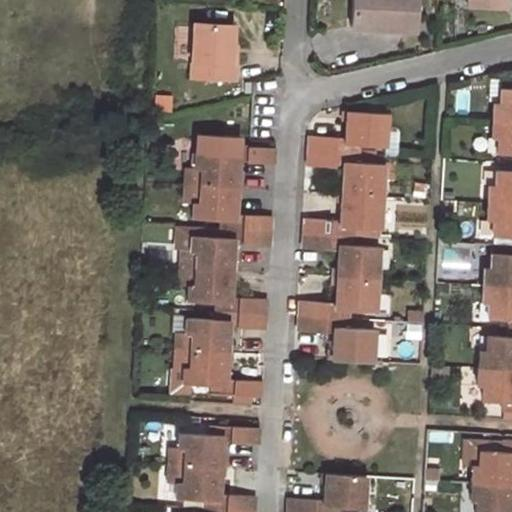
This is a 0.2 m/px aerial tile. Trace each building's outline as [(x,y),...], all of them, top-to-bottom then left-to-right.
[(350,0),(349,23),(412,27),(413,0),(350,0)] [(193,19),(190,73),(233,75),(234,59),(229,59),(232,21),(193,19)] [(511,87),(507,87),(505,104),(497,104),(496,119),(504,120),(511,120),(511,87)] [(390,120),(350,116),(349,138),(312,136),(311,149),(323,150),(344,152),(348,152),(363,153),(364,146),(382,148),(388,148),(389,134),(390,120)] [(511,120),(504,120),(496,119),(495,136),(503,137),(502,153),(511,154),(511,120)] [(400,156),(402,135),(389,134),(388,148),(382,148),(381,154),(388,155),(400,156)] [(491,136),(490,160),(493,161),(501,162),(505,162),(511,162),(511,160),(511,154),(502,153),(503,137),(495,136),(491,136)] [(209,151),(187,149),(185,174),(198,175),(199,162),(208,163),(209,151)] [(346,171),(346,180),(345,192),(360,193),(377,195),(378,195),(385,195),(386,182),(387,167),(380,166),(362,165),(363,153),(348,152),(344,152),(323,150),(311,149),(310,169),(346,171)] [(225,184),(242,186),(243,171),(274,173),(275,158),(227,153),(226,164),(208,163),(199,162),(198,175),(185,174),(184,181),(198,182),(207,183),(225,184)] [(400,156),(388,155),(381,154),(380,166),(387,167),(386,182),(398,182),(400,156)] [(490,160),(488,184),(492,184),(500,185),(501,174),(502,174),(511,175),(511,162),(505,162),(501,162),(493,161),(490,160)] [(511,202),(511,175),(502,174),(501,174),(500,185),(492,184),(491,201),(499,202),(502,202),(509,203),(511,202)] [(240,208),(242,186),(225,184),(207,183),(198,182),(184,181),(183,195),(197,196),(196,207),(205,208),(223,210),(221,225),(239,227),(269,230),(271,211),(240,208)] [(345,192),(343,221),(306,218),(305,233),(342,235),(358,236),(358,229),(375,230),(382,230),(383,217),(385,195),(378,195),(377,195),(360,193),(345,192)] [(183,195),(181,222),(195,223),(204,224),(205,208),(196,207),(197,196),(183,195)] [(511,202),(509,203),(502,202),(499,202),(491,201),(490,216),(498,216),(497,233),(506,233),(511,233),(511,237),(511,245),(511,244),(511,202)] [(486,216),(484,243),(488,243),(496,244),(498,244),(506,244),(506,233),(497,233),(498,216),(490,216),(486,216)] [(383,217),(382,230),(375,230),(375,237),(381,237),(394,238),(396,218),(396,217),(383,217)] [(181,222),(179,252),(193,253),(193,243),(202,244),(204,224),(195,223),(181,222)] [(221,225),(220,246),(202,244),(193,243),(193,253),(179,252),(178,262),(192,263),(200,264),(218,266),(236,267),(237,252),(267,254),(269,230),(239,227),(221,225)] [(358,236),(342,235),(305,233),(304,252),(341,255),(339,274),(355,274),(371,276),(372,276),(378,276),(379,262),(380,249),(374,249),(357,248),(358,236)] [(393,264),(394,238),(381,237),(375,237),(374,249),(380,249),(379,262),(393,264)] [(484,243),(482,269),(486,270),(494,270),(495,257),(504,258),(506,244),(498,244),(496,244),(488,243),(484,243)] [(508,284),(511,283),(511,244),(511,245),(510,258),(504,258),(495,257),(494,270),(486,270),(485,282),(493,283),(495,283),(502,283),(508,284)] [(234,290),(236,267),(218,266),(200,264),(192,263),(178,262),(177,278),(191,279),(190,291),(198,292),(216,293),(215,303),(232,305),(263,308),(264,293),(234,290)] [(339,274),(338,297),(300,295),(299,311),(336,313),(352,315),(353,308),(369,308),(376,308),(377,297),(378,276),(372,276),(371,276),(355,274),(339,274)] [(190,291),(191,279),(177,278),(175,299),(189,301),(198,301),(198,292),(190,291)] [(511,283),(508,284),(502,283),(495,283),(493,283),(485,282),(484,301),(492,302),(491,314),(500,315),(506,315),(505,324),(511,324),(511,283)] [(389,317),(390,298),(377,297),(376,308),(369,308),(368,316),(375,316),(389,317)] [(189,301),(175,299),(173,331),(187,331),(188,321),(196,321),(198,301),(189,301)] [(479,301),(478,322),(483,323),(490,323),(491,323),(499,324),(500,315),(491,314),(492,302),(484,301),(479,301)] [(215,303),(213,323),(196,321),(188,321),(187,331),(173,331),(172,341),(186,342),(195,343),(212,344),(229,346),(230,329),(261,331),(263,308),(232,305),(215,303)] [(352,315),(336,313),(299,311),(298,331),(335,333),(334,353),(373,356),(374,341),(375,328),(367,327),(352,326),(352,315)] [(387,343),(389,317),(375,316),(368,316),(367,327),(375,328),(374,341),(387,343)] [(478,322),(476,350),(481,350),(488,350),(489,338),(498,338),(499,324),(491,323),(490,323),(483,323),(478,322)] [(511,324),(505,324),(504,338),(498,338),(489,338),(488,350),(481,350),(480,363),(487,364),(488,364),(496,364),(511,365),(511,324)] [(229,346),(212,344),(195,343),(186,342),(172,341),(171,355),(185,356),(185,367),(193,368),(209,369),(208,382),(257,387),(258,370),(227,368),(229,346)] [(169,379),(192,381),(193,368),(185,367),(185,356),(171,355),(169,379)] [(511,365),(496,364),(488,364),(487,364),(480,363),(478,387),(486,387),(485,398),(494,398),(493,409),(511,410),(511,365)] [(165,423),(163,446),(178,447),(179,434),(188,435),(189,424),(165,423)] [(220,461),(222,445),(254,446),(255,431),(205,427),(204,435),(188,435),(179,434),(178,447),(163,446),(162,456),(177,458),(186,458),(203,459),(220,461)] [(479,479),(500,481),(511,481),(511,443),(503,443),(502,450),(481,449),(480,468),(474,468),(473,479),(479,479)] [(184,486),(201,488),(199,503),(217,505),(249,507),(251,488),(219,485),(220,461),(203,459),(186,458),(177,458),(162,456),(161,472),(176,473),(175,486),(184,486)] [(161,472),(159,499),(174,501),(183,502),(184,486),(175,486),(176,473),(161,472)] [(366,476),(324,473),(323,498),(288,496),(286,511),(340,511),(340,510),(354,511),(363,511),(364,494),(366,476)] [(485,511),(489,511),(511,511),(511,510),(511,481),(500,481),(479,479),(473,479),(472,495),(478,496),(477,511),(485,511)] [(364,494),(363,511),(354,511),(353,511),(376,511),(378,495),(364,494)] [(467,495),(465,511),(485,511),(477,511),(478,496),(472,495),(467,495)] [(159,499),(158,511),(182,511),(183,502),(174,501),(159,499)] [(248,511),(249,507),(217,505),(199,503),(198,511),(248,511)]
